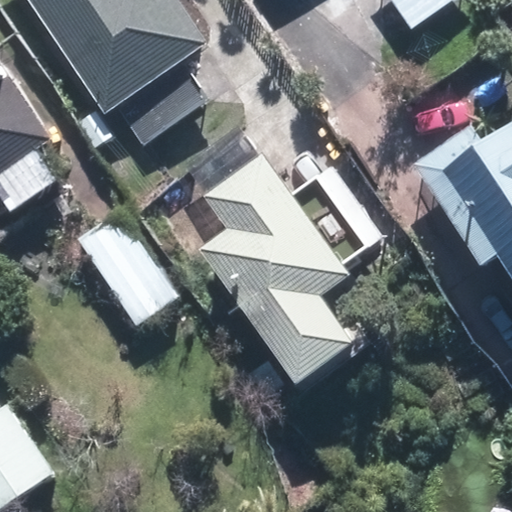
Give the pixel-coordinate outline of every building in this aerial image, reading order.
[(228,30),(205,0),(49,0),(125,104),(228,30)] [(454,77),(401,0),(330,0),(284,32),(359,142),(454,77)] [(0,179),(74,128),(7,33),(0,38),(0,179)] [(506,253),(511,248),(511,127),(505,133),(487,111),(429,157),(506,253)] [(254,215),(228,234),(330,367),(388,323),(352,276),(380,255),(291,140),(231,186),(254,215)] [(133,207),(93,235),(152,318),(192,290),(133,207)] [(22,397),(0,412),(0,506),(66,461),(22,397)]
